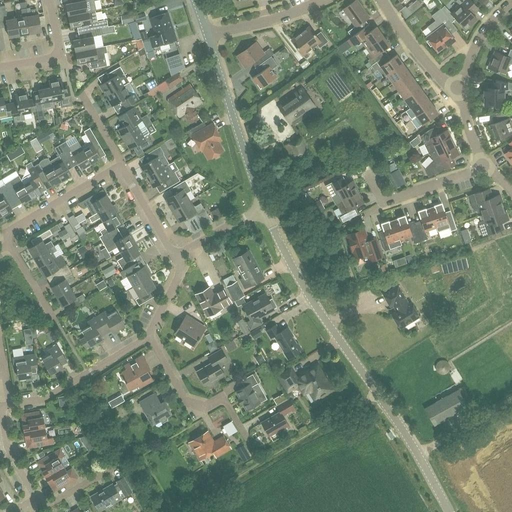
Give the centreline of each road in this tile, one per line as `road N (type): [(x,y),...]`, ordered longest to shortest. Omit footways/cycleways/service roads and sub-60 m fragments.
road 1 (residential): [(378,395),(262,211)]
road 2 (residential): [(262,211),(207,35)]
road 3 (residential): [(0,407),(43,399),(150,334)]
road 4 (residential): [(240,428),(223,406),(202,411),(186,404),(150,334)]
road 5 (residential): [(9,246),(14,225),(118,170)]
road 6 (unclassified): [(449,511),(378,395)]
road 7 (residential): [(463,89),(435,77),(380,0)]
road 8 (residential): [(207,35),(271,23),(324,0)]
